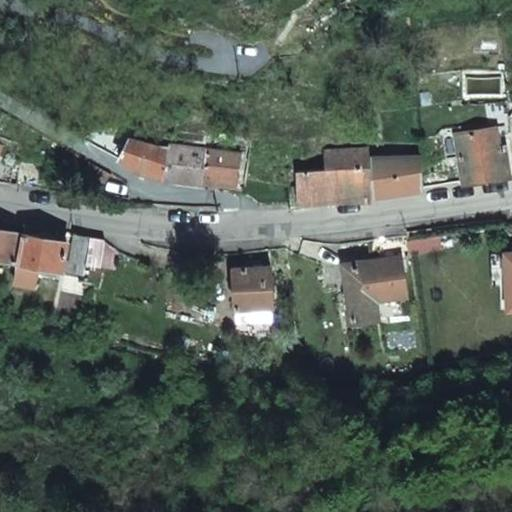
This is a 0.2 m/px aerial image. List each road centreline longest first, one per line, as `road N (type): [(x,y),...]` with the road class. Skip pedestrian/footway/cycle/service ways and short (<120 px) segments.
road 1 (residential): [(0,205),(207,233),(365,222),(511,197)]
road 2 (track): [(0,3),(218,65),(226,52),(217,42),(123,13),(108,0)]
road 3 (track): [(182,230),(130,174),(0,106)]
